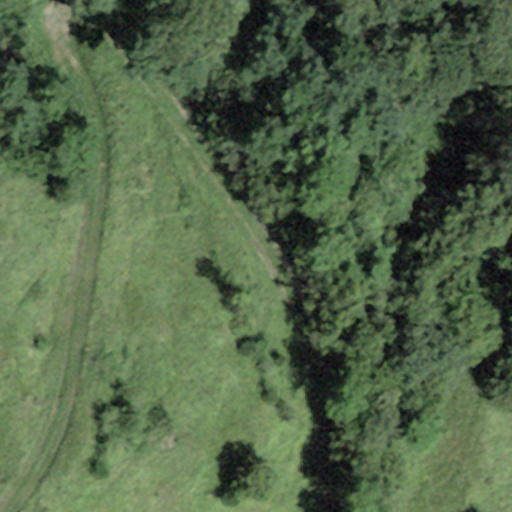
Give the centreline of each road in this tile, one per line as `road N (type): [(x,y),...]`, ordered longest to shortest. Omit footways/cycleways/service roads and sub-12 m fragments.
road 1 (track): [(319,511),(316,357),(283,267),(97,3),(79,0)]
road 2 (track): [(68,0),(51,23),(92,116),(94,171),(65,330),(65,402),(40,467),(1,511)]
